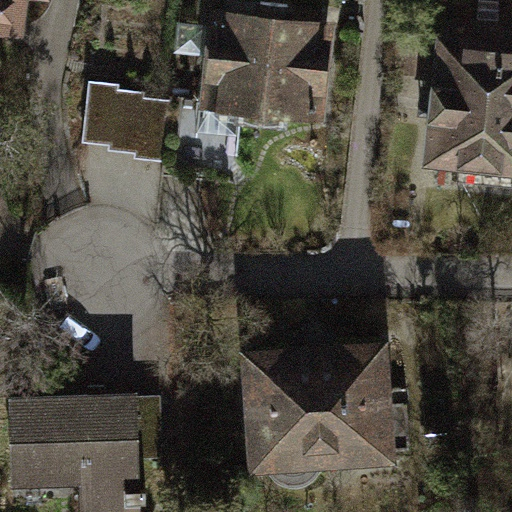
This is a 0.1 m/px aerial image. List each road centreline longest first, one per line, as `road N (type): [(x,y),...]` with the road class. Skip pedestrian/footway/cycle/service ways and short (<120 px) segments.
road 1 (residential): [(511,274),(111,275)]
road 2 (unknown): [(187,275),(0,225)]
